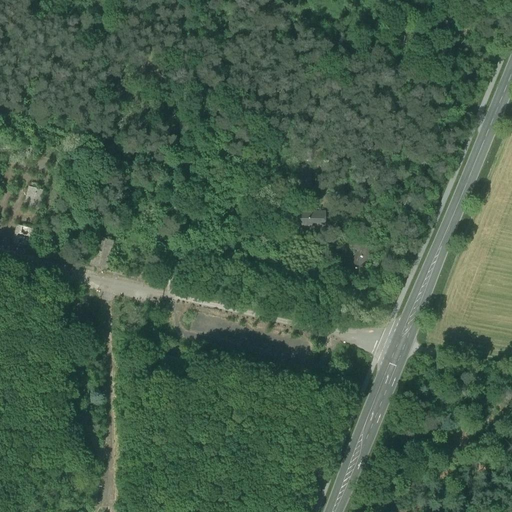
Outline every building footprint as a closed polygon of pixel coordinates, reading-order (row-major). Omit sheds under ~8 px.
[(37,150),(1,141),(0,143),(0,151),(34,161),(37,150)] [(310,166),(298,167),(298,176),(299,176),(299,182),(298,182),(299,188),(311,188),(310,167),(310,166)] [(38,185),(31,183),(30,188),(29,187),(24,209),(38,213),(44,191),(37,189),(38,185)] [(309,208),(299,208),(299,226),(323,226),(323,214),(309,214),(309,208)] [(34,230),(17,226),(13,243),(29,247),(34,230)] [(112,242),(97,239),(92,262),(106,266),(109,257),(112,242)] [(372,250),(361,246),(353,264),(364,269),(372,250)] [(180,359),(162,355),(161,363),(178,367),(180,359)] [(77,387),(67,387),(67,403),(77,403),(77,387)]
